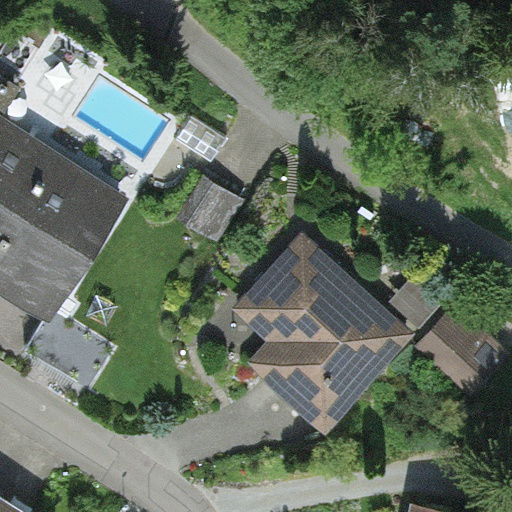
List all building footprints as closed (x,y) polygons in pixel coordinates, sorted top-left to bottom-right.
[(0,123),(0,292),(44,319),(120,197),(0,123)] [(227,230),(247,189),(210,171),(190,212),(227,230)] [(404,338),(296,240),(210,334),(318,432),(404,338)] [(480,386),(511,347),(511,334),(458,290),(420,336),(480,386)] [(0,511),(17,511),(0,501),(0,511)]
